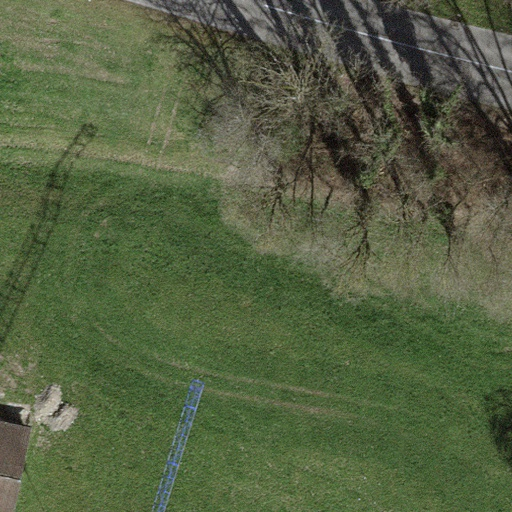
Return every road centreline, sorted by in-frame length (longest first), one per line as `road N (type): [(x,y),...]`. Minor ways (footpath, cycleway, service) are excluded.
road 1 (tertiary): [(511,72),(244,0)]
road 2 (track): [(0,172),(151,192)]
